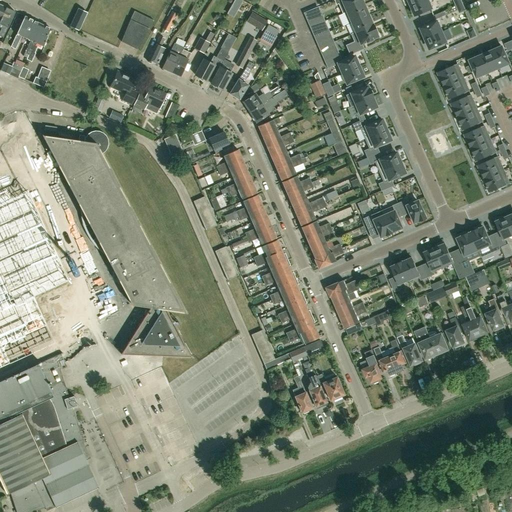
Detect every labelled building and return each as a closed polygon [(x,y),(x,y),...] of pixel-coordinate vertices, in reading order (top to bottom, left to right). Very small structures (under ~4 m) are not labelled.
[(242,0),(234,0),(230,7),(237,11),(243,0),(242,0)] [(343,0),(342,1),(346,11),(344,12),(344,13),(364,4),(362,0),(343,0)] [(432,9),(428,0),(424,0),(410,6),(412,12),(414,12),(415,16),(432,9)] [(462,3),(456,6),(459,13),(465,10),(462,3)] [(364,4),(344,13),(349,23),(369,15),(366,9),(365,9),(364,5),(365,5),(364,4)] [(15,12),(6,8),(0,21),(0,23),(3,25),(0,31),(0,36),(3,37),(15,12)] [(79,30),(87,13),(78,9),(70,26),(79,30)] [(134,11),(132,14),(132,16),(121,42),(137,50),(153,20),(134,11)] [(177,14),(172,11),(162,29),(168,32),(177,14)] [(247,21),(261,30),(267,21),(252,12),(247,21)] [(309,25),(321,21),(318,15),(307,20),(309,25)] [(369,15),(349,23),(349,24),(351,23),(355,32),(351,34),(351,35),(374,25),(373,25),(372,25),(370,21),(371,20),(369,15)] [(21,36),(26,38),(33,20),(25,16),(11,47),(15,49),(21,36)] [(27,58),(42,24),(33,20),(26,38),(30,40),(23,56),(27,58)] [(323,26),(321,21),(309,25),(312,31),(323,26)] [(421,28),(425,38),(442,31),(437,21),(421,28)] [(50,28),(42,24),(27,58),(26,59),(31,61),(35,53),(34,52),(38,44),(43,46),(50,28)] [(374,25),(351,35),(354,42),(346,45),(350,54),(363,49),(361,43),(366,41),(367,41),(371,39),(377,36),(376,33),(377,32),(374,25)] [(470,39),(476,36),(473,29),(467,31),(470,39)] [(264,33),(275,39),(276,35),(266,30),(264,33)] [(446,42),(442,31),(425,38),(424,39),(428,47),(429,46),(430,49),(446,42)] [(155,45),(148,62),(157,66),(165,48),(160,47),(164,38),(160,36),(156,45),(155,45)] [(203,53),(209,42),(200,38),(195,49),(203,53)] [(242,67),(245,61),(255,41),(250,38),(236,64),(242,67)] [(219,68),(224,58),(232,43),(225,39),(215,58),(213,56),(209,63),(203,60),(195,75),(205,81),(214,65),(219,68)] [(317,44),(320,50),(331,45),(329,39),(317,44)] [(162,68),(171,72),(179,55),(184,47),(174,43),(170,51),(162,68)] [(334,50),(331,45),(320,50),(322,56),(334,50)] [(491,50),(498,68),(509,63),(502,46),(497,49),(497,48),(491,50)] [(191,53),(183,49),(184,47),(179,55),(171,72),(180,76),(191,53)] [(488,72),(498,68),(491,50),(490,50),(491,51),(481,55),(481,54),(480,55),(488,72)] [(475,58),(470,60),(472,65),(474,70),(477,77),(488,72),(480,55),(474,57),(475,58)] [(356,60),(354,56),(342,61),(339,62),(337,57),(325,62),(328,68),(338,63),(342,74),(360,66),(357,60),(356,60)] [(224,58),(219,68),(210,84),(222,90),(231,74),(229,73),(232,67),(230,61),(224,58)] [(243,83),(251,70),(254,65),(249,62),(230,93),(239,99),(247,85),(243,83)] [(9,74),(17,78),(18,76),(19,76),(23,67),(14,63),(9,74)] [(458,64),(438,73),(444,86),(464,77),(458,64)] [(360,66),(342,74),(346,84),(363,77),(361,72),(362,72),(360,66)] [(28,69),(23,67),(19,76),(23,78),(28,69)] [(42,68),(37,78),(35,77),(33,83),(43,87),(50,71),(42,68)] [(134,80),(118,72),(111,86),(126,93),(122,101),(131,105),(136,93),(130,90),(134,80)] [(464,77),(444,86),(449,99),(469,90),(464,77)] [(325,93),(319,81),(310,85),(316,97),(325,93)] [(323,84),(322,85),(323,85),(327,96),(333,94),(328,82),(323,84)] [(298,87),(295,83),(284,89),(286,94),(298,87)] [(255,94),(243,102),(249,111),(262,104),(266,102),(273,97),(284,90),(283,90),(280,85),(269,92),(265,95),(263,93),(257,97),(255,94)] [(355,104),(372,97),(373,96),(370,89),(368,89),(367,86),(353,92),(350,86),(346,88),(349,94),(346,95),(351,106),(355,104)] [(145,97),(139,94),(134,105),(144,110),(145,108),(157,113),(159,109),(166,94),(150,87),(145,97)] [(451,104),(457,117),(477,108),(471,95),(451,104)] [(92,107),(95,108),(99,110),(103,100),(97,97),(92,107)] [(262,104),(249,111),(256,122),(268,114),(274,110),(271,105),(276,102),(273,97),(266,102),(262,104)] [(353,125),(365,120),(362,113),(376,107),(372,97),(355,104),(359,114),(357,115),(360,121),(353,124),(353,125)] [(314,102),(317,107),(326,104),(324,98),(314,102)] [(170,119),(177,105),(171,102),(165,117),(170,119)] [(483,121),(477,108),(457,117),(463,130),(483,121)] [(115,110),(112,117),(122,122),(126,115),(115,110)] [(323,114),(326,122),(333,119),(329,111),(323,114)] [(263,137),(277,130),(275,124),(280,122),(278,117),(258,126),(263,137)] [(333,119),(326,122),(331,133),(337,130),(333,119)] [(361,129),(365,139),(387,130),(387,127),(385,128),(382,119),(367,125),(365,120),(353,125),(356,131),(361,129)] [(470,148),(490,139),(485,126),(465,135),(470,148)] [(290,132),(280,137),(277,130),(263,137),(267,148),(292,137),(290,132)] [(337,130),(331,133),(335,143),(332,144),(333,145),(342,141),(337,130)] [(367,158),(379,153),(376,146),(391,140),(389,136),(390,135),(387,130),(365,139),(369,149),(364,151),(367,158)] [(190,136),(194,145),(205,140),(201,131),(190,136)] [(213,150),(228,144),(223,132),(208,138),(213,150)] [(183,154),(180,145),(175,134),(164,139),(173,159),(183,154)] [(272,158),(287,152),(284,146),(294,142),(292,137),(267,148),(272,158)] [(490,139),(470,148),(476,161),(496,152),(490,139)] [(333,145),(337,156),(346,152),(342,141),(333,145)] [(218,171),(242,160),(238,149),(223,156),(226,162),(216,166),(218,171)] [(277,169),(301,158),(299,153),(289,157),(287,152),(272,158),(277,169)] [(375,162),(379,172),(401,163),(396,152),(381,158),(379,153),(367,158),(370,164),(375,162)] [(281,180),(296,173),(293,167),(307,161),(305,157),(301,158),(277,169),(281,180)] [(478,166),(484,179),(504,170),(498,157),(478,166)] [(242,160),(218,171),(220,176),(230,172),(232,178),(247,171),(242,160)] [(344,160),(335,163),(336,169),(346,166),(344,160)] [(401,163),(379,172),(384,182),(379,184),(381,190),(393,185),(390,179),(405,173),(403,169),(404,168),(402,163),(401,163)] [(195,166),(199,177),(204,175),(200,164),(195,166)] [(510,183),(504,170),(484,179),(489,192),(510,183)] [(247,171),(232,178),(235,184),(225,188),(227,193),(252,182),(247,171)] [(203,187),(215,184),(213,175),(201,179),(203,187)] [(287,193),(311,182),(309,177),(300,181),(297,175),(282,182),(287,193)] [(361,186),(358,179),(352,181),(355,188),(361,186)] [(252,182),(227,193),(229,197),(239,193),(242,199),(256,193),(252,182)] [(291,203),(306,197),(304,191),(314,186),(311,182),(287,193),(291,203)] [(0,365),(8,362),(0,343),(45,323),(32,296),(67,280),(26,191),(11,198),(6,189),(0,191),(0,365)] [(235,212),(237,216),(262,205),(257,195),(243,201),(245,207),(235,212)] [(196,207),(207,202),(205,196),(194,201),(196,207)] [(296,214),(325,201),(323,196),(309,203),(306,197),(291,203),(296,214)] [(220,208),(216,197),(210,199),(214,210),(220,208)] [(35,205),(40,215),(48,233),(57,229),(52,219),(61,215),(57,207),(48,210),(44,201),(35,205)] [(313,212),(327,206),(325,201),(296,214),(301,225),(316,218),(313,212)] [(398,203),(403,215),(409,212),(413,222),(418,220),(419,221),(425,219),(417,201),(406,205),(404,201),(398,203)] [(199,213),(210,208),(207,202),(196,207),(199,213)] [(391,207),(381,211),(391,233),(391,232),(401,228),(397,218),(403,215),(398,203),(391,206),(391,207)] [(267,216),(262,205),(237,216),(239,221),(249,217),(252,223),(267,216)] [(337,214),(340,220),(356,213),(354,207),(337,214)] [(212,214),(210,208),(199,213),(201,219),(212,214)] [(386,236),(391,233),(381,211),(383,216),(373,220),(371,215),(363,218),(368,230),(376,227),(380,237),(385,234),(386,236)] [(204,224),(215,220),(212,214),(201,219),(204,224)] [(271,227),(267,216),(252,223),(254,229),(245,233),(247,238),(271,227)] [(494,234),(499,246),(506,243),(503,238),(511,234),(511,232),(506,218),(496,222),(500,232),(494,234)] [(206,230),(217,226),(217,225),(215,220),(204,224),(206,230)] [(332,227),(330,223),(319,227),(317,221),(302,227),(306,238),(332,227)] [(271,227),(247,238),(249,242),(259,238),(261,244),(276,238),(271,227)] [(311,249),(326,242),(324,236),(334,232),(333,231),(332,227),(306,238),(311,249)] [(471,233),(478,250),(490,244),(492,249),(499,246),(494,234),(488,237),(484,227),(479,229),(478,228),(472,231),(473,232),(471,233)] [(478,250),(471,233),(468,234),(468,233),(462,235),(463,236),(458,238),(462,248),(456,251),(461,263),(467,260),(465,255),(478,250)] [(262,246),(265,253),(253,258),(255,261),(281,250),(277,240),(262,246)] [(315,259),(342,247),(340,244),(329,248),(326,242),(311,249),(315,259)] [(434,247),(443,267),(453,263),(454,266),(461,263),(456,251),(449,254),(445,244),(440,246),(440,245),(434,247)] [(218,257),(229,252),(226,246),(215,251),(218,257)] [(334,257),(344,253),(342,247),(315,259),(314,259),(315,261),(314,262),(316,266),(317,267),(318,269),(336,261),(334,257)] [(433,272),(443,267),(434,247),(434,249),(424,253),(429,263),(423,265),(428,277),(434,274),(433,272)] [(255,261),(257,267),(267,263),(269,267),(287,259),(285,254),(283,254),(281,250),(255,261)] [(229,252),(218,257),(220,263),(231,258),(229,252)] [(248,264),(244,255),(236,258),(240,268),(248,264)] [(231,258),(220,263),(223,268),(234,264),(231,258)] [(402,261),(401,261),(409,279),(419,275),(421,280),(428,277),(423,265),(416,268),(412,258),(402,262),(402,261)] [(287,259),(269,267),(271,272),(261,276),(263,280),(289,269),(288,266),(290,265),(287,259)] [(497,264),(500,270),(511,265),(509,259),(500,262),(499,262),(497,264)] [(399,284),(409,279),(401,261),(396,264),(396,265),(391,267),(396,277),(390,280),(395,291),(401,288),(399,284)] [(236,269),(234,264),(223,268),(225,274),(236,269)] [(236,269),(225,274),(228,280),(238,276),(239,275),(236,269)] [(289,269),(263,280),(265,286),(275,282),(277,286),(295,278),(293,272),(291,273),(289,269)] [(477,273),(467,277),(466,277),(470,287),(476,284),(474,280),(486,275),(484,270),(477,273)] [(387,281),(384,274),(379,276),(382,283),(387,281)] [(295,278),(277,286),(279,291),(269,295),(271,300),(298,289),(296,285),(298,284),(295,278)] [(331,296),(358,285),(356,280),(346,284),(344,280),(326,288),(327,289),(327,290),(328,295),(330,295),(330,297),(331,296)] [(447,294),(448,293),(458,289),(455,283),(444,287),(447,294)] [(336,307),(351,300),(357,298),(354,291),(359,289),(358,285),(331,296),(333,300),(336,307)] [(298,289),(271,300),(273,305),(283,301),(285,306),(304,298),(301,291),(299,292),(298,289)] [(442,298),(438,289),(427,294),(430,303),(442,298)] [(508,315),(511,322),(511,321),(511,304),(508,306),(503,295),(498,297),(506,316),(508,315)] [(466,306),(479,336),(482,335),(483,336),(486,335),(486,333),(487,332),(481,317),(476,319),(467,296),(462,298),(466,306)] [(419,308),(429,304),(426,297),(416,301),(419,308)] [(304,298),(285,306),(287,310),(278,314),(280,320),(306,308),(304,304),(306,303),(304,298)] [(500,316),(501,315),(494,299),(488,302),(492,311),(485,314),(492,331),(494,330),(495,331),(499,329),(499,328),(504,325),(500,316)] [(340,317),(366,306),(364,301),(354,306),(351,300),(336,307),(340,317)] [(406,315),(412,312),(409,305),(403,307),(406,315)] [(366,306),(340,317),(345,328),(360,322),(358,315),(368,311),(366,306)] [(463,324),(470,340),(471,340),(472,341),(476,339),(476,337),(479,336),(466,306),(461,308),(463,311),(468,323),(463,324)] [(306,308),(280,320),(282,324),(291,319),(294,325),(312,317),(309,310),(307,311),(306,308)] [(380,314),(383,321),(389,318),(386,311),(380,314)] [(312,317),(294,325),(295,329),(286,333),(288,339),(315,328),(312,323),(314,322),(312,317)] [(453,328),(447,331),(454,347),(455,347),(456,348),(460,346),(460,344),(465,342),(461,333),(462,332),(456,317),(450,320),(453,328)] [(349,335),(363,329),(361,322),(346,329),(349,335)] [(425,327),(414,332),(426,359),(431,356),(432,358),(436,356),(435,355),(437,354),(428,333),(425,327)] [(301,337),(304,344),(319,337),(315,328),(288,339),(290,343),(301,337)] [(262,330),(251,335),(254,341),(265,336),(262,330)] [(441,334),(437,336),(435,332),(431,332),(428,333),(437,354),(439,353),(439,355),(443,353),(442,352),(448,349),(441,334)] [(267,342),(265,336),(254,341),(256,346),(267,342)] [(403,336),(398,338),(403,350),(404,349),(411,365),(417,363),(417,364),(421,363),(421,361),(422,360),(415,344),(414,344),(411,339),(405,342),(403,336)] [(320,340),(303,347),(306,353),(323,346),(320,340)] [(399,371),(399,372),(404,370),(402,364),(406,363),(396,340),(390,342),(393,347),(387,350),(397,371),(399,371)] [(270,347),(267,342),(256,346),(259,352),(270,347)] [(387,350),(382,352),(380,346),(374,349),(384,372),(388,370),(390,376),(395,374),(394,372),(397,371),(387,350)] [(272,353),(270,347),(259,352),(261,358),(272,353)] [(307,355),(306,353),(303,347),(289,353),(291,358),(292,361),(307,355)] [(378,364),(372,350),(365,352),(371,366),(363,369),(366,377),(369,376),(371,382),(373,382),(374,383),(378,381),(378,380),(382,378),(376,364),(378,364)] [(275,359),(272,353),(261,358),(264,364),(275,359)] [(289,353),(275,359),(264,364),(266,370),(277,366),(277,364),(291,358),(289,353)] [(0,381),(0,480),(6,494),(8,493),(9,494),(11,493),(16,510),(16,511),(30,511),(39,509),(42,508),(45,507),(46,511),(55,506),(55,507),(56,507),(56,506),(97,487),(98,488),(98,487),(99,487),(93,474),(86,460),(91,458),(85,445),(83,440),(78,423),(73,408),(75,407),(78,406),(74,396),(70,398),(67,388),(60,369),(58,360),(63,358),(61,354),(0,381)] [(313,368),(306,371),(311,382),(310,383),(307,389),(311,399),(312,398),(316,407),(317,406),(317,408),(323,406),(322,404),(326,402),(320,387),(320,386),(320,385),(316,376),(313,368)] [(337,379),(336,378),(326,382),(322,373),(316,376),(320,385),(322,385),(324,390),(326,389),(330,400),(333,399),(333,401),(342,397),(341,395),(343,394),(339,384),(341,384),(339,378),(337,379)] [(293,391),(302,413),(303,412),(304,413),(308,411),(307,410),(312,408),(299,376),(293,378),(298,389),(293,391)]
